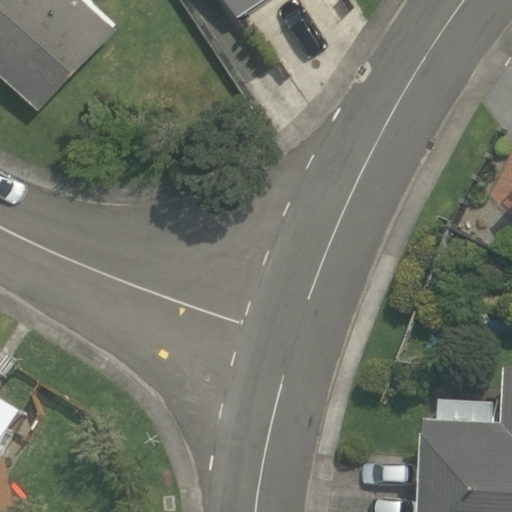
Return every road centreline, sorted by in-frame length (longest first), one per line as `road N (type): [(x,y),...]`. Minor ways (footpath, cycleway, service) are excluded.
road 1 (residential): [(470,0),(370,165),(294,344)]
road 2 (residential): [(294,344),(0,226)]
road 3 (residential): [(294,344),(259,511)]
